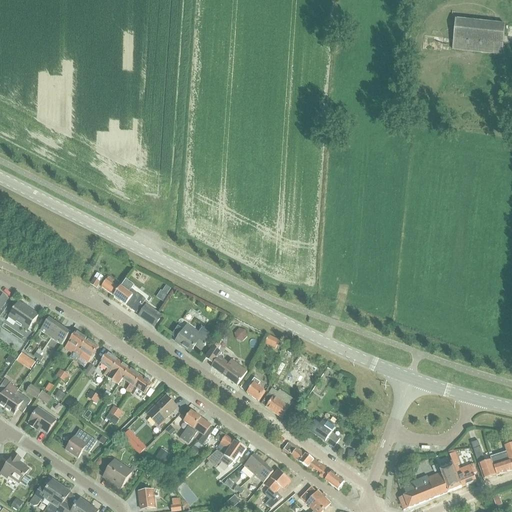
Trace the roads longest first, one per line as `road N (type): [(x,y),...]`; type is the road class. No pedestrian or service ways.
road 1 (secondary): [(409,378),(0,177)]
road 2 (residential): [(368,504),(342,501),(84,322),(0,275)]
road 3 (residential): [(372,487),(242,410),(92,300),(0,265)]
road 4 (residential): [(120,511),(5,430)]
